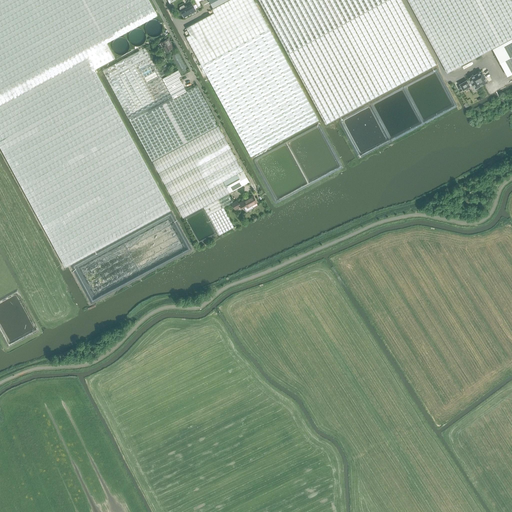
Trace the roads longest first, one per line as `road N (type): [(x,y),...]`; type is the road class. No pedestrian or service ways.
road 1 (residential): [(252,183),(160,13)]
road 2 (unclassified): [(490,57),(447,81),(403,0)]
